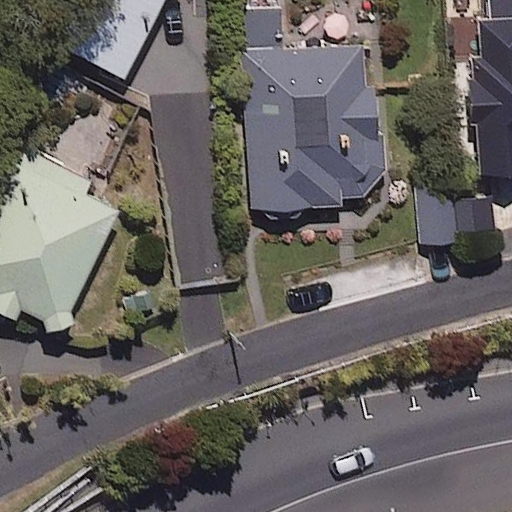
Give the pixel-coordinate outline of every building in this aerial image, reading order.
[(59,0),(44,30),(118,68),(152,0),(59,0)] [(341,191),(360,190),(384,160),(382,132),(374,132),(371,77),(363,77),(360,40),(279,45),(276,0),(243,0),(248,67),(240,68),(249,202),(341,196),(341,191)] [(511,0),(485,0),(487,14),(470,15),(473,65),(466,65),(472,166),(511,163),(511,0)] [(15,302),(37,312),(39,322),(70,318),(67,299),(113,200),(81,185),(87,172),(16,140),(0,174),(0,307),(10,312),(15,302)] [(455,183),(416,182),(415,237),(454,238),(455,183)]
